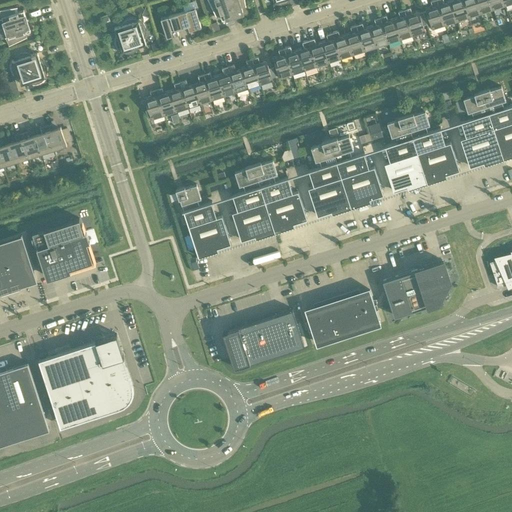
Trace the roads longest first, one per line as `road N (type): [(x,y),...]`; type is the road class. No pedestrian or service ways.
road 1 (unclassified): [(166,311),(511,199)]
road 2 (primary): [(511,309),(286,378)]
road 3 (primary): [(313,393),(511,321)]
road 4 (residential): [(91,90),(270,33)]
road 5 (primary): [(169,444),(195,461),(217,459),(250,419),(313,393)]
road 6 (unclassified): [(0,332),(140,292)]
road 7 (track): [(119,176),(0,214)]
road 8 (primary): [(0,500),(115,460)]
road 9 (unclassified): [(140,292),(147,266),(119,176)]
